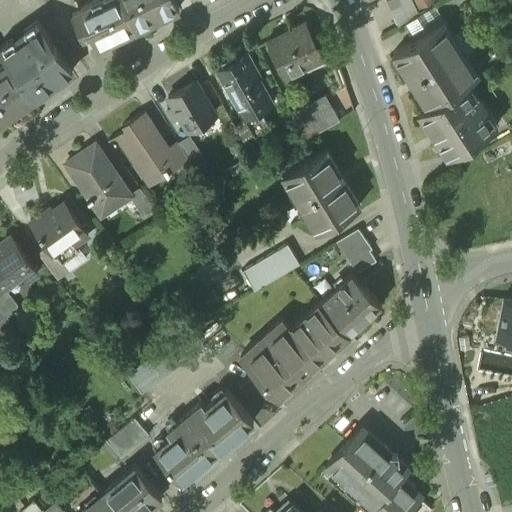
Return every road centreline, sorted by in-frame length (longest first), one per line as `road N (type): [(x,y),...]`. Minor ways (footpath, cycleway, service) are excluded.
road 1 (residential): [(423,299),(181,511)]
road 2 (residential): [(339,0),(363,52),(423,299)]
road 3 (residential): [(261,0),(169,48),(0,166)]
road 4 (residential): [(423,299),(469,511)]
